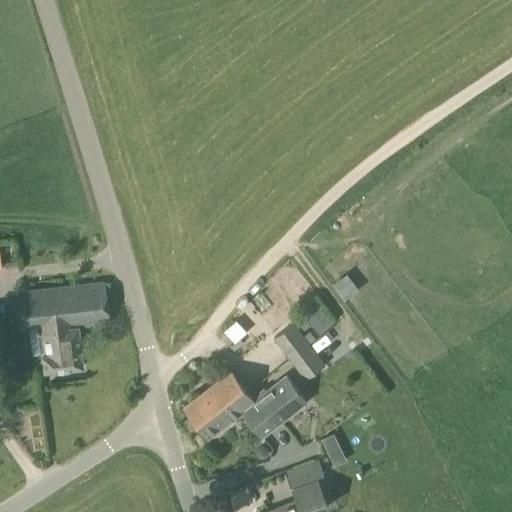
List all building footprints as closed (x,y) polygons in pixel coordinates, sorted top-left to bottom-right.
[(78,327),(109,323),(104,282),(18,293),(22,327),(39,325),(42,355),(44,371),(83,367),(81,350),(80,350),(78,327)] [(305,339),(293,323),(277,335),(272,339),(304,380),(324,364),(311,347),(318,342),(312,334),(305,339)] [(254,401),(230,370),(183,407),(208,438),(241,411),(262,437),(306,402),(286,376),(254,401)] [(340,449),(328,455),(333,466),(346,460),(340,449)] [(325,469),(330,467),(326,457),(321,459),(325,469)] [(289,487),(323,473),(317,459),(283,473),(289,487)] [(318,511),(328,508),(317,479),(289,489),(294,501),(265,511),(318,511)]
